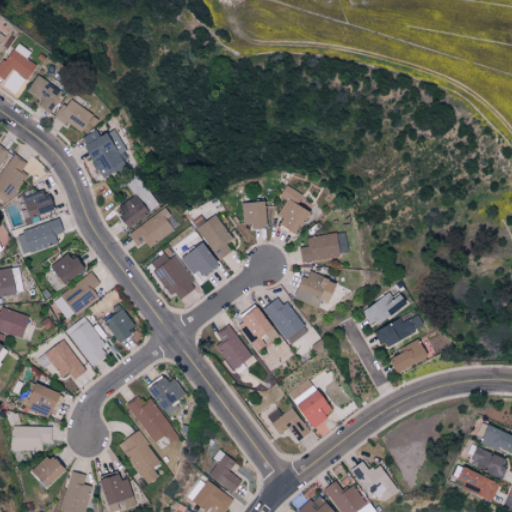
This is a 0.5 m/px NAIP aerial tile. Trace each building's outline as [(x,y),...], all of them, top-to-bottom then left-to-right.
[(30,52),(14,42),(0,63),(0,77),(3,79),(10,69),(25,78),(34,64),(26,59),(30,52)] [(37,105),(47,112),(61,91),(36,75),(25,91),(40,100),(37,105)] [(91,115),(67,97),(53,117),(63,124),(65,121),(79,131),(91,115)] [(82,145),(101,178),(124,165),(120,159),(127,156),(111,128),(82,145)] [(25,162),(13,153),(0,170),(0,199),(5,203),(26,174),(20,170),(25,162)] [(286,201),(273,222),(294,235),(308,212),(296,204),(301,195),(285,185),(278,196),(286,201)] [(20,210),(24,221),(51,211),(43,190),(20,198),(24,208),(20,210)] [(124,226),(146,214),(135,195),(113,206),(124,226)] [(241,226),(263,225),(263,201),(241,202),(241,226)] [(127,234),(136,246),(144,240),(149,247),(177,225),(163,207),(127,234)] [(232,238),(214,214),(194,229),(218,259),(231,250),(225,243),(232,238)] [(61,232),(57,219),(15,233),(22,254),(56,243),(53,235),(61,232)] [(305,237),(306,246),(297,247),(300,261),(346,254),(343,232),(305,237)] [(199,279),(217,264),(199,242),(181,257),(199,279)] [(172,255),(167,259),(162,252),(147,264),(170,293),(173,291),(179,298),(196,285),(172,255)] [(69,258),(66,254),(49,264),(60,283),(82,270),(74,256),(69,258)] [(0,268),(0,295),(11,295),(9,268),(0,268)] [(325,302),(334,282),(304,269),(292,297),(315,307),(318,299),(325,302)] [(98,284),(90,272),(52,300),(66,319),(96,296),(91,289),(98,284)] [(362,309),(372,325),(405,305),(398,294),(392,297),(389,293),(362,309)] [(287,345),(305,332),(280,295),(262,307),(287,345)] [(134,330),(121,307),(102,319),(115,341),(134,330)] [(264,345),(258,337),(270,327),(254,307),(234,324),(255,351),(264,345)] [(26,314),(0,308),(0,330),(21,336),(26,314)] [(381,347),(423,327),(417,314),(400,322),(398,318),(373,330),(381,347)] [(81,317),(64,331),(91,365),(109,351),(81,317)] [(216,345),(230,369),(249,358),(229,324),(215,332),(221,342),(216,345)] [(72,379),(85,370),(61,339),(42,353),(60,377),(67,372),(72,379)] [(388,357),(393,370),(424,360),(418,340),(398,346),(400,353),(388,357)] [(47,417),(56,392),(32,383),(23,408),(47,417)] [(294,405),(310,427),(331,412),(315,389),(294,405)] [(141,404),(137,397),(126,405),(152,443),(163,435),(168,442),(176,437),(150,398),(141,404)] [(296,440),(307,432),(290,407),(281,414),(277,408),(265,416),(278,434),(287,428),(296,440)] [(478,441),(510,455),(511,451),(511,436),(486,424),(478,441)] [(50,443),(50,427),(10,426),(10,450),(41,450),(42,443),(50,443)] [(117,444),(145,483),(157,475),(151,468),(159,462),(136,430),(117,444)] [(505,467),(500,465),(503,456),(473,447),(467,465),(502,476),(505,467)] [(207,475),(232,492),(240,479),(227,471),(234,461),(217,450),(211,458),(216,461),(207,475)] [(47,453),(28,471),(43,487),(62,469),(47,453)] [(368,471),(359,460),(349,468),(378,504),(396,489),(376,464),(368,471)] [(498,484),(460,466),(452,483),(490,500),(498,484)] [(83,511),(87,497),(90,485),(82,484),(85,474),(70,471),(59,511),(83,511)] [(97,479),(108,511),(111,511),(118,510),(115,503),(121,501),(124,508),(134,504),(125,478),(119,480),(116,472),(97,479)] [(323,487),(338,511),(350,511),(364,504),(352,485),(340,491),(334,481),(323,487)] [(331,511),(315,494),(296,511),(331,511)]
